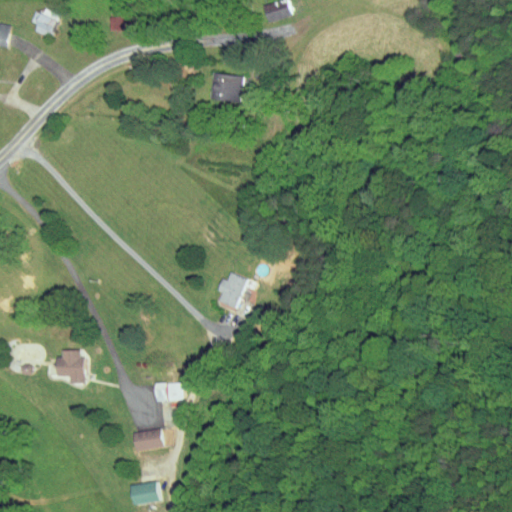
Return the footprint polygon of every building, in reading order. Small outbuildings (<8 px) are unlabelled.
[(279,10),(276,0),(267,3),(266,0),(250,0),(255,17),(279,10)] [(285,0),(289,0),(294,15),(271,22),(266,6),(285,0)] [(30,8),(22,5),(18,16),(24,18),(21,24),(38,30),(46,10),(32,4),(30,8)] [(52,38),(36,31),(43,14),(60,21),(52,38)] [(138,16),(138,30),(112,31),(111,17),(138,16)] [(0,23),(12,26),(7,48),(0,46),(0,23)] [(198,94),(228,95),(229,69),(199,68),(198,94)] [(216,72),(213,98),(242,102),(246,76),(216,72)] [(205,296),(223,303),(234,272),(217,267),(215,274),(209,272),(205,285),(209,286),(205,296)] [(234,270),(251,277),(238,307),(221,299),(225,291),(221,289),(226,277),(230,279),(234,270)] [(70,345),(46,344),(45,370),(57,370),(57,377),(70,377),(70,345)] [(65,348),(83,348),(83,355),(88,355),(88,382),(73,382),(73,374),(61,374),(61,356),(65,356),(65,348)] [(27,363),(31,362),(34,365),(35,369),(32,373),(27,373),(24,370),(24,366),(27,363)] [(159,382),(161,400),(173,399),(171,381),(159,382)] [(151,441),(147,422),(120,428),(124,446),(151,441)] [(136,431),(139,451),(167,446),(164,427),(136,431)] [(146,495),(143,476),(117,480),(120,499),(146,495)] [(134,483),(137,503),(163,499),(159,479),(134,483)]
